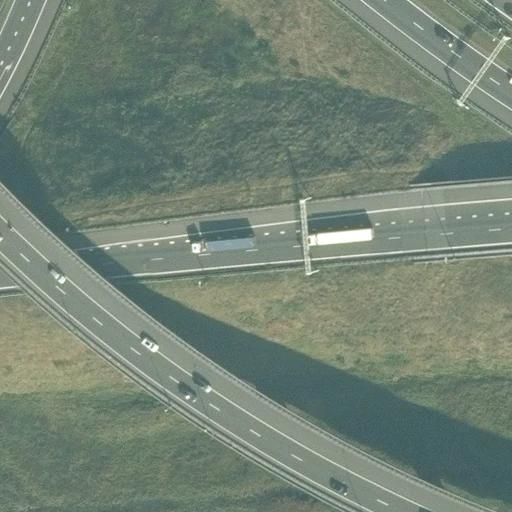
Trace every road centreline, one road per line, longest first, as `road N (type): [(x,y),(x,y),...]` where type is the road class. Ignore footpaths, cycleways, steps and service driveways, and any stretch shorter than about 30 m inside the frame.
road 1 (motorway): [(511,229),(0,270)]
road 2 (trunk): [(0,227),(173,371),(409,511)]
road 3 (motorway): [(383,0),(511,93)]
